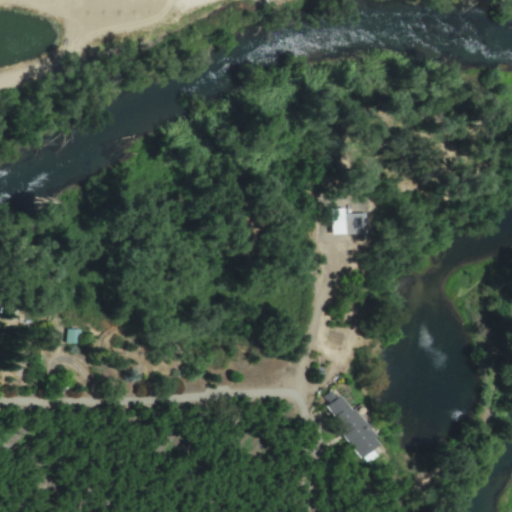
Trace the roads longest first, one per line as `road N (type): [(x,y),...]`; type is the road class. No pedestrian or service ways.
road 1 (track): [(0,404),(290,392),(299,511)]
road 2 (track): [(290,392),(323,290),(347,257)]
